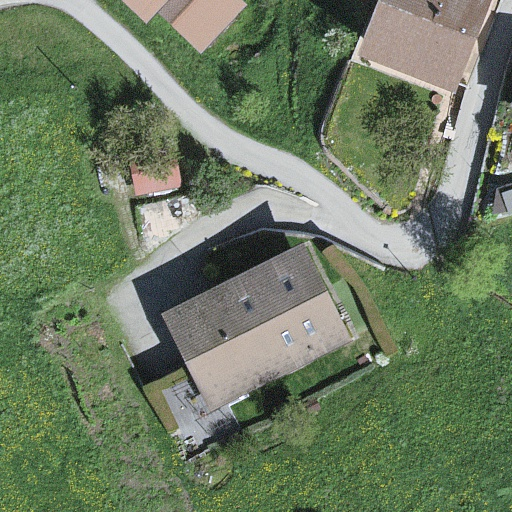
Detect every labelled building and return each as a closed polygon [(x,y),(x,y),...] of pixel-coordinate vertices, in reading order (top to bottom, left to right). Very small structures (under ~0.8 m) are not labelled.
[(163,0),(115,0),(140,23),(152,14),(163,0)] [(247,8),(237,0),(163,0),(152,14),(205,58),(247,8)] [(483,0),(364,0),(340,63),(443,103),(483,0)] [(511,48),(511,49),(502,135),(511,136),(511,48)] [(303,248),(156,320),(204,416),(350,344),(303,248)]
